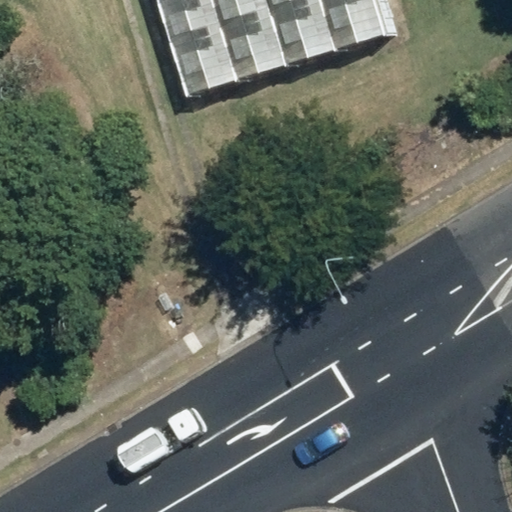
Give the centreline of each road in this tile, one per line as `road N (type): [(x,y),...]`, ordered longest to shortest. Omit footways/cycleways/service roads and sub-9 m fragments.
road 1 (secondary): [(122,511),(397,341)]
road 2 (residential): [(459,511),(397,341)]
road 3 (secondary): [(397,341),(511,274)]
